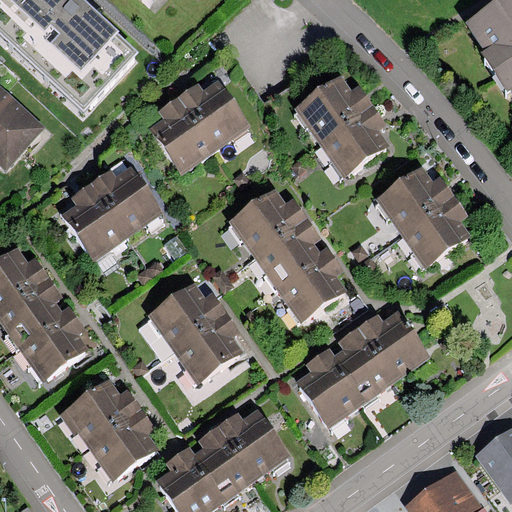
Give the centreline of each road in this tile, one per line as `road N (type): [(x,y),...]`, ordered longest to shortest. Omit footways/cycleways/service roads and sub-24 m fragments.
road 1 (residential): [(511,205),(368,29),(335,0)]
road 2 (residential): [(328,511),(511,381)]
